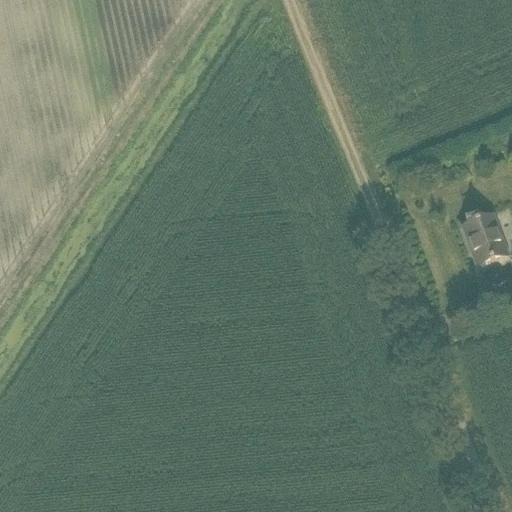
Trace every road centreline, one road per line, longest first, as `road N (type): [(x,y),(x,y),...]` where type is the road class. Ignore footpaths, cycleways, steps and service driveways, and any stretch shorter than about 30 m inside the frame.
road 1 (track): [(291,0),(396,261)]
road 2 (unclassified): [(491,511),(396,261)]
